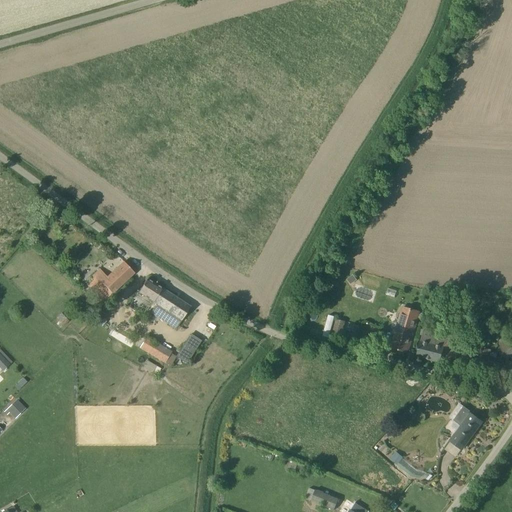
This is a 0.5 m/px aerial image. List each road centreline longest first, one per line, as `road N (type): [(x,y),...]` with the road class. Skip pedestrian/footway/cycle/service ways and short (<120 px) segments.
road 1 (track): [(442,0),(269,332),(226,382),(202,462),(199,511)]
road 2 (unclassified): [(511,392),(269,332),(216,308),(0,156)]
road 3 (unclassified): [(0,42),(149,0)]
